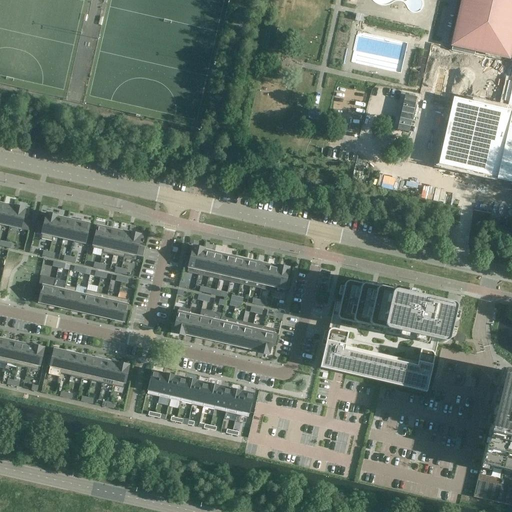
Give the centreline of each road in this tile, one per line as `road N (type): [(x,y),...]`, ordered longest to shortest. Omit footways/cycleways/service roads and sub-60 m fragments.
road 1 (residential): [(142,341),(291,373),(323,231)]
road 2 (residential): [(492,270),(478,334),(484,361),(455,484)]
road 3 (primary): [(202,511),(0,465)]
road 4 (unclassified): [(173,199),(0,158)]
road 5 (unclassified): [(492,270),(323,231)]
road 6 (unclassified): [(323,231),(173,199)]
road 7 (residential): [(142,341),(0,309)]
road 8 (residential): [(173,199),(142,341)]
